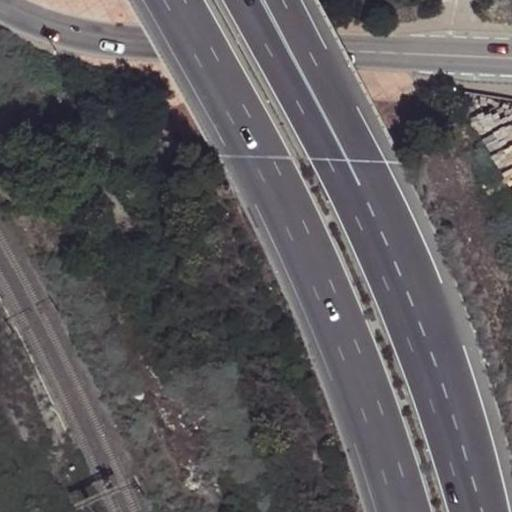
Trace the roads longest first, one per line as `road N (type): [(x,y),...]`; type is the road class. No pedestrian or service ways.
road 1 (motorway): [(178,0),(346,336),(404,511)]
road 2 (motorway): [(479,511),(448,406),(348,159)]
road 3 (secondary): [(0,3),(37,23),(99,38),(350,52)]
road 4 (motorway): [(348,159),(247,0)]
road 5 (motorway): [(348,159),(318,63),(285,0)]
road 6 (secondary): [(511,58),(350,52)]
